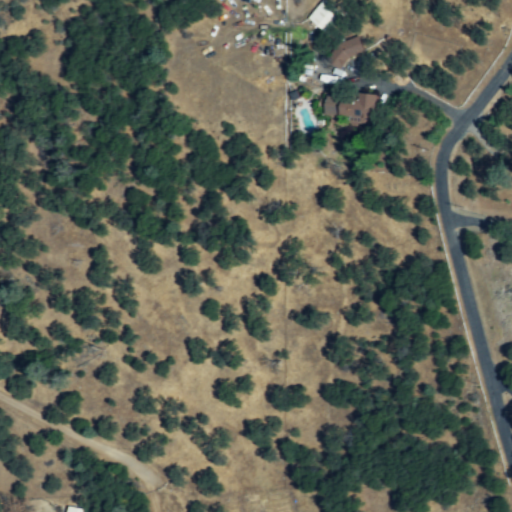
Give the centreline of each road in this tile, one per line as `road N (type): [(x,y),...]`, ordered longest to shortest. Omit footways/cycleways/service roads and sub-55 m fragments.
road 1 (residential): [(511,479),(448,225),(441,151)]
road 2 (residential): [(143,485),(125,464),(0,403)]
road 3 (residential): [(441,151),(511,47)]
